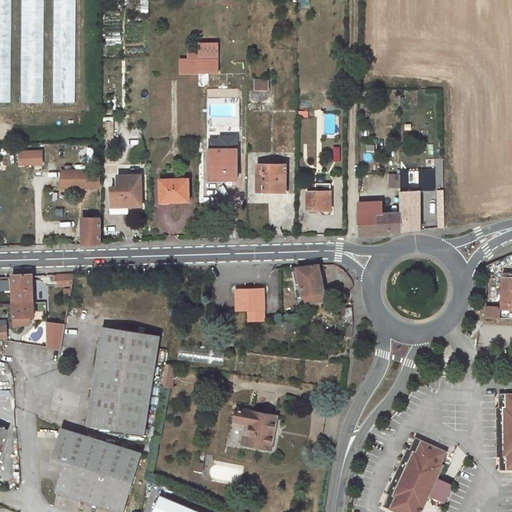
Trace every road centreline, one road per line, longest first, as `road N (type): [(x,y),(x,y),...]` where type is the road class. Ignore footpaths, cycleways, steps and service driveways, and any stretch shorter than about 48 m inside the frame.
road 1 (secondary): [(337,249),(0,260)]
road 2 (track): [(354,0),(352,235),(337,249)]
road 3 (tertiary): [(340,476),(364,427),(429,336)]
road 4 (tertiary): [(380,321),(383,354),(347,430),(340,476)]
road 5 (unknown): [(34,510),(35,416),(0,401)]
